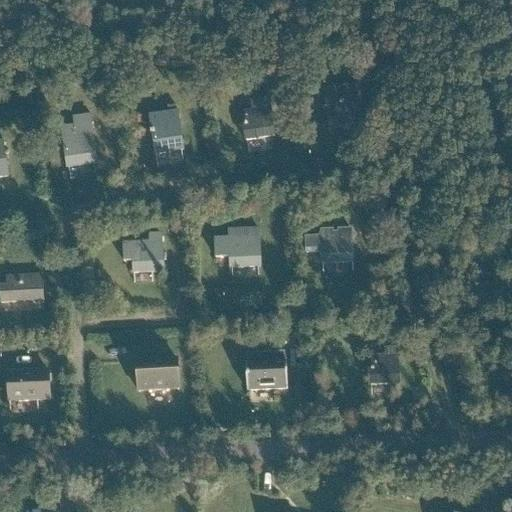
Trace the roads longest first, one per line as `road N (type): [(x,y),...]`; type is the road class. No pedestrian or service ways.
road 1 (residential): [(81,327),(72,229),(83,206),(350,169),(384,186),(418,306)]
road 2 (unclassified): [(455,441),(86,459)]
road 3 (residential): [(81,327),(418,306)]
road 4 (residential): [(418,306),(455,441)]
road 5 (residential): [(86,459),(81,327)]
